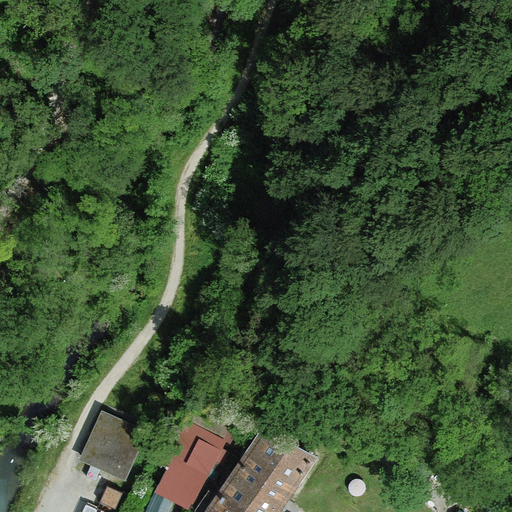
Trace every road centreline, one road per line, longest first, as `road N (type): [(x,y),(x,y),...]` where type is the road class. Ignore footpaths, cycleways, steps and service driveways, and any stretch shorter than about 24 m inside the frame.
road 1 (track): [(83,423),(165,308),(178,266),(185,179),(240,94),(272,0)]
road 2 (track): [(80,0),(57,100),(0,217)]
